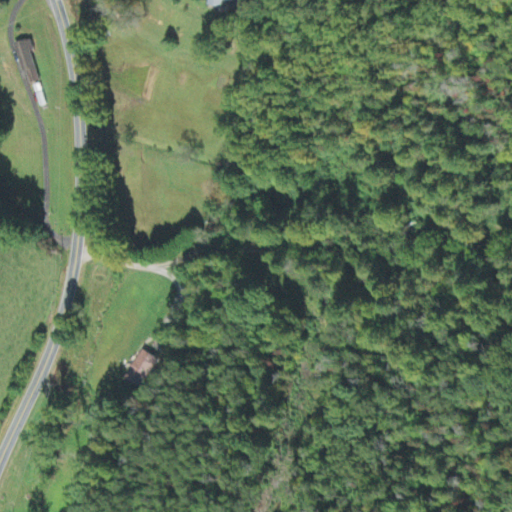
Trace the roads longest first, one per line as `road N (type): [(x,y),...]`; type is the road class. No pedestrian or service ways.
road 1 (residential): [(0,457),(77,250),(82,175),(69,54),(52,0)]
road 2 (residential): [(77,250),(159,267),(192,254),(209,232),(253,14)]
